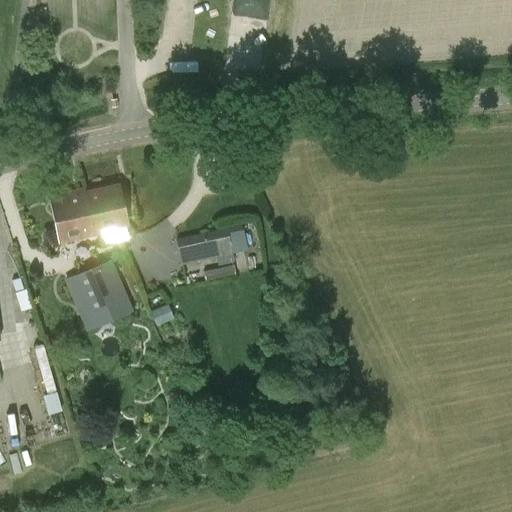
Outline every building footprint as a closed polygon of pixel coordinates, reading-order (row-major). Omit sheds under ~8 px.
[(98,233),(99,234),(101,234),(100,230),(128,224),(119,184),(86,192),(91,222),(96,221),(98,233)] [(91,222),(86,192),(51,199),(61,243),(99,234),(98,233),(96,221),(91,222)] [(176,238),(182,265),(233,254),(227,227),(176,238)] [(87,330),(133,310),(111,260),(65,280),(87,330)] [(237,264),(205,268),(207,278),(239,274),(237,264)]
